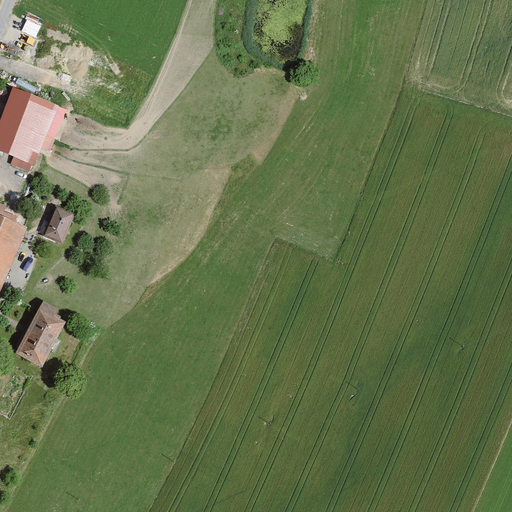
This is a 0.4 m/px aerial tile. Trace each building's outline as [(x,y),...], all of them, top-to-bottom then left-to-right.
[(37,36),(42,25),(27,18),(22,30),(37,36)] [(58,108),(12,90),(0,121),(0,152),(26,163),(30,151),(40,155),(58,108)] [(73,216),(56,209),(44,236),(61,243),(73,216)] [(0,292),(1,293),(27,231),(0,219),(0,292)] [(56,311),(42,303),(14,355),(40,369),(64,324),(52,318),(56,311)]
